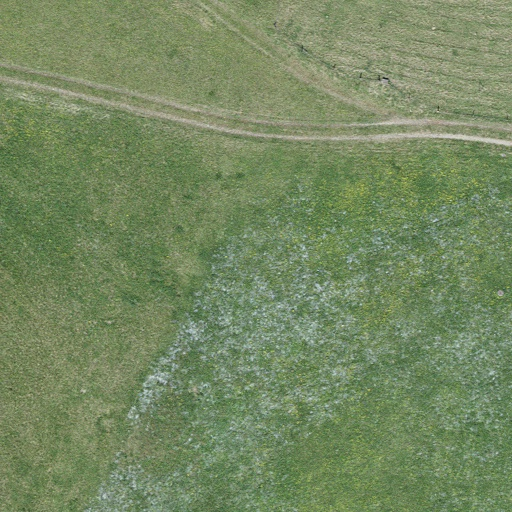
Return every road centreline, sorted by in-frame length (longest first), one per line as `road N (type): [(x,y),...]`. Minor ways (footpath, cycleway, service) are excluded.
road 1 (track): [(0,75),(310,135),(432,128),(511,139)]
road 2 (track): [(197,0),(321,84),(432,128)]
